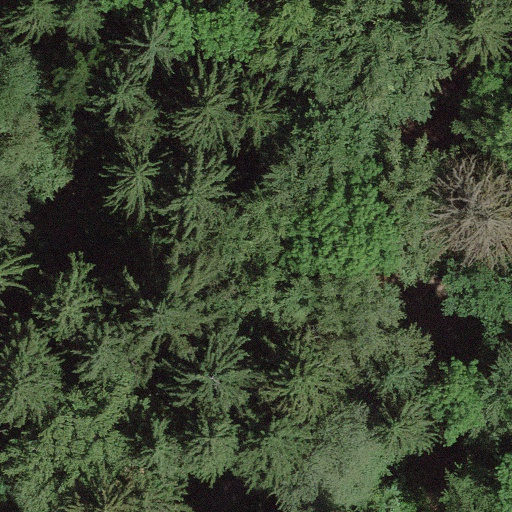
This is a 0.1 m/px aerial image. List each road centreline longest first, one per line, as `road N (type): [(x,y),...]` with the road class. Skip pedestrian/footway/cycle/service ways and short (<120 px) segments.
road 1 (track): [(196,511),(276,459),(417,286),(459,149),(511,90)]
road 2 (track): [(131,0),(481,125)]
road 3 (track): [(409,303),(443,511)]
